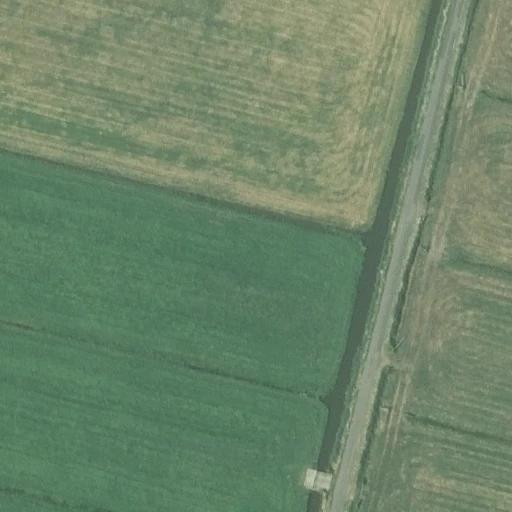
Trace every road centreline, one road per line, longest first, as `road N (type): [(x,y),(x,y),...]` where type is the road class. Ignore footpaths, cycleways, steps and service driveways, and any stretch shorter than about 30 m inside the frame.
road 1 (unclassified): [(332,511),(456,0)]
road 2 (track): [(370,355),(409,367),(511,370)]
road 3 (track): [(271,469),(396,500)]
